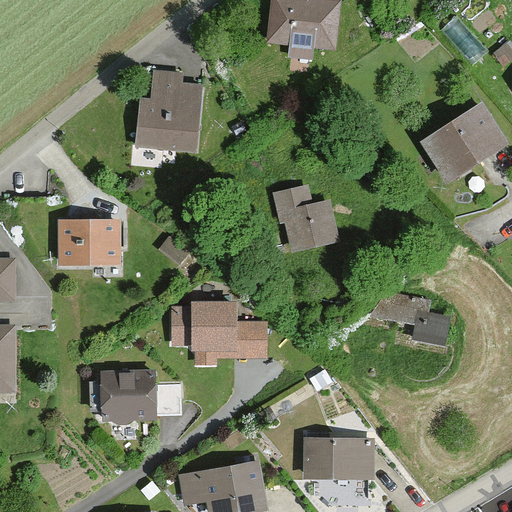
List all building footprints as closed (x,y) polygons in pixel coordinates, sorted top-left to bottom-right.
[(339,2),(292,0),(271,0),(269,47),(290,48),(289,65),(304,66),(314,61),(315,53),(336,54),(339,2)] [(184,75),(154,73),(152,103),(140,103),(138,153),(200,156),(203,90),(183,89),(184,75)] [(507,146),(484,109),(423,147),(446,184),(507,146)] [(315,205),(312,190),(272,198),(275,216),(284,215),(292,251),(340,241),(332,202),(315,205)] [(23,219),(52,220),(52,199),(23,199),(23,219)] [(123,225),(59,225),(58,271),(122,272),(123,225)] [(189,256),(171,240),(160,252),(179,268),(189,256)] [(16,263),(0,263),(0,305),(16,306),(16,263)] [(448,349),(449,318),(430,317),(431,301),(384,298),(368,327),(398,328),(397,347),(448,349)] [(15,328),(0,327),(0,404),(14,405),(15,328)] [(156,376),(102,376),(102,425),(117,425),(117,430),(130,430),(130,425),(183,425),(183,388),(156,388),(156,376)] [(376,442),(304,443),(305,482),(376,482),(376,442)] [(240,472),(179,477),(181,506),(209,504),(210,511),(266,511),(262,460),(239,462),(240,472)] [(161,496),(153,485),(144,492),(152,503),(161,496)]
